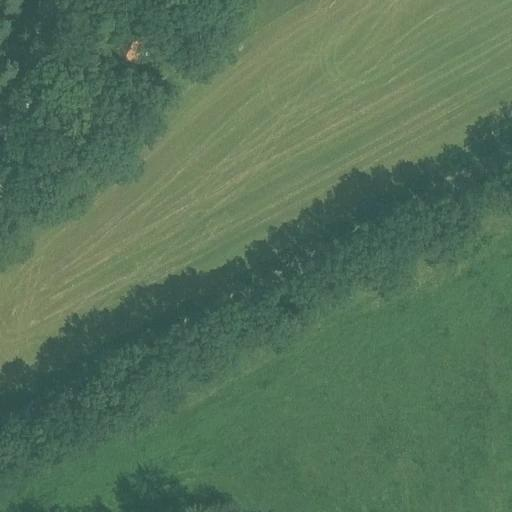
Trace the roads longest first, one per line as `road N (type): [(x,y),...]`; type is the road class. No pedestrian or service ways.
road 1 (unclassified): [(0,428),(511,155)]
road 2 (track): [(43,0),(0,152)]
